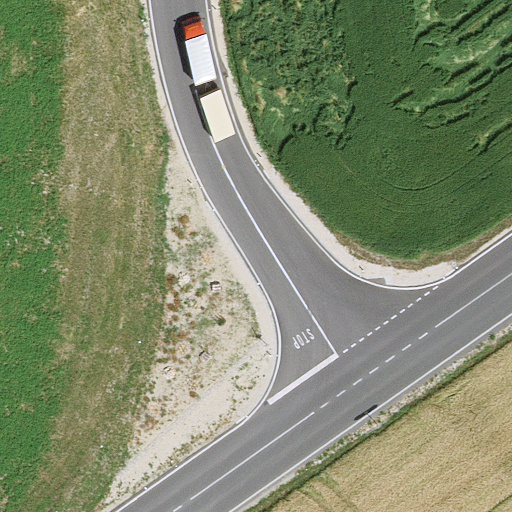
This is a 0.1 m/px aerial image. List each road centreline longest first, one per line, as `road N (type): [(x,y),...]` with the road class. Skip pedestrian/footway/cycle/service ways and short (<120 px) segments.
road 1 (secondary): [(473,307),(184,511)]
road 2 (tertiary): [(173,511),(212,332),(223,175)]
road 3 (tertiary): [(223,175),(325,253),(473,307)]
road 4 (tertiary): [(223,175),(189,0)]
